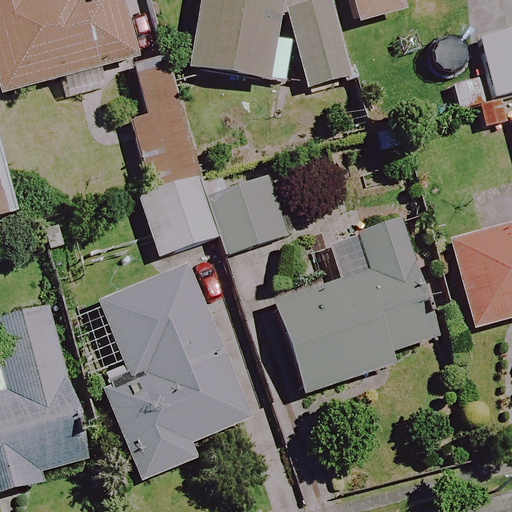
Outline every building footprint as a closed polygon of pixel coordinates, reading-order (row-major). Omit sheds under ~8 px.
[(105,0),(0,0),(0,100),(124,68),(105,0)] [(265,44),(267,0),(186,0),(182,82),(280,87),(282,45),(265,44)] [(338,0),(347,32),(393,20),(388,0),(338,0)] [(348,81),(327,2),(313,6),(284,13),(305,92),(348,81)] [(511,98),(511,35),(471,46),(486,105),(511,98)] [(139,201),(186,186),(151,78),(147,79),(119,89),(132,127),(116,132),(139,201)] [(193,206),(206,246),(212,265),(235,257),(279,243),(259,184),(193,206)] [(186,186),(139,201),(130,205),(149,264),(197,249),(206,246),(193,206),(186,186)] [(0,222),(8,221),(0,188),(0,222)] [(511,229),(439,248),(462,337),(511,323),(511,229)] [(422,349),(389,233),(322,252),(333,290),(265,309),(291,402),(386,375),(382,360),(422,349)] [(235,428),(175,275),(88,310),(120,391),(95,401),(129,489),(186,467),(180,450),(235,428)] [(0,499),(8,497),(39,489),(37,480),(76,470),(61,413),(37,318),(0,327),(0,499)]
